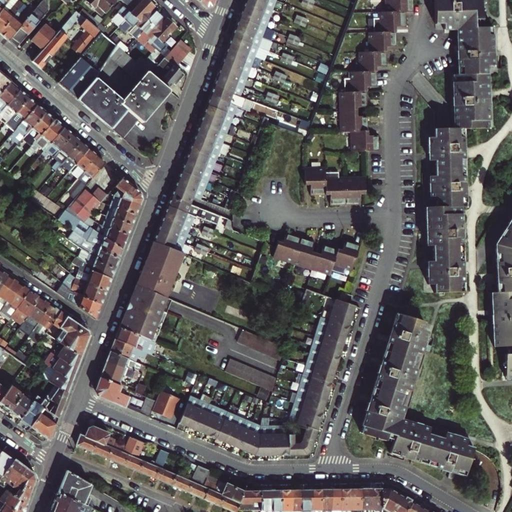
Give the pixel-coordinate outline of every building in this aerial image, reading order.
[(0,31),(23,4),(17,0),(10,0),(7,4),(0,12),(0,31)] [(13,45),(17,48),(48,12),(48,1),(46,0),(42,0),(33,12),(8,41),(13,45)] [(86,0),(102,15),(110,6),(103,0),(86,0)] [(125,20),(131,25),(133,23),(135,26),(151,9),(153,6),(148,2),(145,0),(143,0),(136,8),(133,7),(129,11),(124,7),(118,13),(125,20)] [(274,10),(246,0),(245,0),(243,5),(242,9),(271,20),(274,10)] [(278,1),(275,0),(246,0),(274,10),(278,1)] [(305,0),(304,5),(313,9),(315,4),(305,0)] [(359,53),(360,72),(349,73),(350,79),(345,79),(345,92),(340,92),(341,112),(341,131),(352,130),(353,151),(364,151),(379,151),(378,135),(372,135),(368,135),(368,130),(368,116),(361,116),(357,116),(357,112),(357,106),(361,106),(367,106),(366,92),(366,86),(371,86),(376,85),(376,72),(376,67),(378,66),(386,66),(385,51),(385,47),(389,47),(396,46),(395,31),(395,26),(399,26),(406,26),(406,11),(409,11),(413,11),(412,0),(385,0),(386,12),(379,12),(379,19),(374,19),(374,32),(369,32),(369,52),(359,53)] [(461,228),(460,207),(465,207),(464,167),(463,129),(463,128),(485,127),(484,120),(488,120),(489,120),(489,105),(490,105),(490,96),(488,96),(488,73),(488,66),(493,66),(492,35),(491,35),(487,35),(486,27),(482,27),(479,27),(475,27),(474,19),(479,19),(481,19),(480,0),(433,0),(435,23),(443,22),(443,29),(448,29),(458,28),(464,28),(464,37),(458,37),(458,47),(458,50),(457,50),(457,59),(458,59),(459,74),(459,82),(452,82),(453,90),(453,97),(452,97),(452,106),(453,106),(454,128),(434,129),(434,137),(429,137),(429,144),(428,144),(428,153),(429,153),(430,158),(430,160),(435,160),(435,168),(436,175),(430,175),(430,183),(429,183),(429,191),(430,191),(431,195),(431,199),(436,198),(436,207),(427,207),(427,215),(427,226),(427,240),(428,245),(433,245),(433,253),(433,260),(428,261),(428,264),(428,267),(427,267),(427,277),(429,277),(429,284),(434,284),(434,292),(463,291),(462,252),(461,236),(463,236),(463,228),(461,228)] [(8,41),(33,12),(23,4),(0,31),(0,33),(4,37),(8,41)] [(129,32),(136,38),(158,15),(154,12),(151,9),(135,26),(133,27),(129,32)] [(271,20),(242,9),(240,13),(238,18),(267,29),(271,20)] [(75,11),(51,40),(58,45),(64,38),(61,36),(74,21),(83,29),(80,33),(82,35),(72,47),(80,54),(96,35),(98,36),(101,33),(96,29),(91,25),(75,11)] [(300,14),(298,19),(308,23),(309,18),(300,14)] [(154,48),(155,48),(149,43),(151,40),(149,38),(164,21),(160,18),(158,15),(136,38),(150,52),(154,48)] [(236,23),(235,28),(263,38),(267,29),(238,18),(236,23)] [(149,43),(155,48),(160,42),(161,42),(174,27),(170,23),(166,19),(164,21),(149,38),(151,40),(149,43)] [(55,33),(47,26),(33,42),(36,45),(41,49),(55,33)] [(263,38),(235,28),(233,33),(231,38),(260,48),(263,38)] [(101,33),(98,36),(82,55),(58,83),(67,91),(77,100),(96,79),(110,56),(116,46),(108,39),(101,33)] [(302,37),(293,33),(291,38),(300,41),(302,37)] [(82,55),(98,36),(96,35),(80,54),(82,55)] [(260,48),(231,38),(229,42),(228,47),(256,57),(260,48)] [(51,40),(32,61),(39,67),(58,45),(51,40)] [(180,41),(163,59),(172,67),(181,58),(189,50),(180,41)] [(165,46),(161,42),(160,42),(155,48),(154,48),(159,52),(165,46)] [(110,56),(139,81),(147,72),(139,65),(123,52),(116,46),(110,56)] [(256,57),(228,47),(225,52),(224,57),(252,68),(256,57)] [(222,62),(220,68),(248,78),(252,68),(224,57),(222,62)] [(155,66),(145,58),(139,65),(147,72),(148,73),(155,66)] [(162,58),(157,64),(166,73),(164,75),(162,74),(156,79),(166,88),(171,83),(173,85),(177,81),(181,76),(172,67),(163,59),(162,58)] [(218,73),(216,77),(244,88),(248,78),(220,68),(218,73)] [(0,72),(0,93),(10,81),(2,74),(0,72)] [(148,73),(147,72),(139,81),(127,95),(122,101),(124,103),(122,105),(140,120),(142,122),(156,105),(169,90),(166,88),(156,79),(148,73)] [(287,75),(278,72),(276,77),(285,80),(287,75)] [(244,88),(216,77),(214,83),(212,87),(232,94),(241,97),(244,88)] [(123,139),(140,120),(122,105),(124,103),(122,101),(127,95),(119,88),(114,94),(96,79),(77,100),(94,115),(123,139)] [(15,85),(10,81),(0,93),(0,112),(20,89),(15,85)] [(232,94),(212,87),(211,90),(209,96),(229,104),(232,94)] [(23,92),(20,89),(0,112),(0,120),(4,124),(5,124),(28,97),(23,92)] [(279,96),(270,92),(268,97),(277,100),(279,96)] [(229,104),(209,96),(207,101),(206,106),(233,116),(237,107),(229,104)] [(28,97),(5,124),(14,131),(37,104),(32,100),(28,97)] [(277,100),(268,97),(266,101),(276,105),(277,100)] [(272,109),(254,103),(251,112),(264,117),(269,119),(272,109)] [(37,104),(14,131),(9,137),(18,144),(25,135),(46,111),(42,108),(37,104)] [(233,116),(206,106),(204,111),(202,115),(230,125),(233,116)] [(46,111),(25,135),(32,140),(30,143),(32,144),(54,119),(49,114),(46,111)] [(230,125),(202,115),(200,120),(199,124),(226,134),(230,125)] [(269,119),(264,117),(260,126),(265,128),(269,119)] [(54,119),(32,144),(25,152),(30,155),(38,145),(44,150),(64,127),(58,122),(54,119)] [(226,134),(199,124),(197,129),(195,133),(223,144),(226,134)] [(265,128),(260,126),(257,136),(261,137),(265,128)] [(44,150),(52,157),(72,134),(68,131),(64,127),(44,150)] [(223,144),(195,133),(193,138),(192,143),(219,153),(223,144)] [(72,134),(52,157),(61,164),(80,141),(77,138),(72,134)] [(61,164),(69,171),(88,148),(85,145),(80,141),(61,164)] [(219,153),(192,143),(190,147),(188,152),(215,163),(219,153)] [(254,156),(258,146),(253,145),(249,154),(254,156)] [(88,148),(69,171),(78,178),(97,156),(93,152),(88,148)] [(186,157),(184,161),(212,172),(215,163),(188,152),(186,157)] [(250,166),(254,156),(249,154),(246,164),(250,166)] [(97,156),(78,178),(77,179),(81,182),(70,195),(74,199),(83,188),(106,163),(102,160),(97,156)] [(182,166),(181,170),(208,181),(212,172),(184,161),(182,166)] [(250,166),(246,164),(242,173),(247,175),(250,166)] [(365,194),(365,177),(345,177),(338,177),(338,172),(325,172),(325,168),(305,168),(305,184),(311,184),(311,190),(311,195),(325,195),(331,194),(331,199),(331,204),(345,204),(360,204),(360,198),(360,194),(365,194)] [(208,181),(181,170),(179,174),(177,179),(205,190),(208,181)] [(247,175),(242,173),(238,183),(243,184),(247,175)] [(121,194),(120,197),(140,205),(143,198),(142,195),(141,194),(122,178),(115,186),(121,194)] [(175,184),(174,189),(193,196),(201,199),(205,190),(177,179),(175,184)] [(88,217),(93,211),(107,195),(98,188),(92,196),(87,192),(83,188),(74,199),(65,210),(83,223),(88,217)] [(193,196),(174,189),(172,194),(170,197),(190,205),(193,196)] [(235,191),(230,190),(227,199),(231,201),(235,191)] [(34,191),(29,197),(51,214),(56,208),(34,191)] [(113,198),(110,205),(136,215),(138,210),(140,205),(120,197),(114,195),(112,194),(111,197),(113,198)] [(168,202),(167,206),(194,217),(217,225),(220,216),(190,205),(170,197),(168,202)] [(231,201),(227,199),(223,208),(228,210),(231,201)] [(136,215),(110,205),(108,204),(106,208),(108,209),(106,216),(132,226),(134,221),(136,215)] [(194,217),(167,206),(165,210),(164,214),(191,225),(194,217)] [(53,216),(87,241),(92,244),(100,247),(99,251),(119,258),(121,255),(122,250),(99,234),(83,223),(65,210),(62,214),(56,211),(53,216)] [(191,225),(164,214),(161,220),(160,224),(187,234),(191,225)] [(132,226),(106,216),(104,215),(103,218),(104,219),(102,226),(129,235),(130,231),(132,226)] [(511,215),(508,222),(509,223),(495,245),(498,292),(492,292),(493,315),(492,315),(492,323),(493,323),(494,339),(495,339),(500,339),(500,346),(500,347),(507,347),(511,346),(511,353),(507,353),(505,353),(506,374),(511,373),(511,215)] [(187,234),(160,224),(158,228),(156,233),(184,243),(187,234)] [(129,235),(102,226),(100,225),(99,228),(101,229),(99,234),(122,250),(125,244),(129,235)] [(274,256),(293,262),(312,268),(329,274),(331,269),(345,273),(346,268),(352,270),(360,244),(346,240),(344,246),(343,250),(337,248),(324,244),(322,251),(321,254),(319,253),(317,252),(312,251),(313,248),(315,241),(301,237),(287,232),(285,239),(284,242),(279,240),(274,256)] [(184,243),(156,233),(155,237),(153,242),(180,253),(184,243)] [(69,240),(84,249),(87,251),(86,252),(97,257),(96,260),(115,269),(117,264),(119,258),(99,251),(100,247),(92,244),(87,241),(84,245),(71,237),(69,240)] [(180,253),(153,242),(150,248),(147,256),(178,269),(184,254),(180,253)] [(92,271),(111,280),(113,274),(115,269),(96,260),(97,257),(86,252),(87,251),(84,249),(80,255),(76,253),(74,255),(82,261),(93,268),(92,271)] [(209,258),(211,254),(202,250),(200,255),(209,258)] [(178,269),(147,256),(145,263),(142,270),(173,283),(178,269)] [(82,261),(76,277),(87,282),(86,284),(106,293),(109,285),(111,280),(92,271),(93,268),(82,261)] [(139,279),(136,285),(167,298),(173,283),(142,270),(139,279)] [(0,290),(9,277),(4,274),(0,271),(0,290)] [(81,298),(101,306),(104,299),(106,293),(86,284),(87,282),(76,277),(71,275),(64,286),(67,289),(68,289),(82,295),(81,298)] [(0,299),(2,297),(7,301),(19,284),(14,281),(9,277),(0,290),(0,299)] [(0,313),(9,320),(10,318),(29,291),(24,288),(19,284),(7,301),(5,305),(0,312),(0,313)] [(120,328),(151,341),(164,307),(167,298),(136,285),(128,306),(124,317),(120,328)] [(65,297),(69,300),(96,318),(99,312),(101,306),(81,298),(82,295),(68,289),(65,297)] [(10,318),(21,326),(40,299),(35,295),(29,291),(10,318)] [(342,294),(339,302),(349,305),(352,297),(342,294)] [(151,341),(154,342),(171,299),(167,298),(164,307),(151,341)] [(19,329),(30,336),(50,305),(44,301),(40,299),(21,326),(19,329)] [(354,308),(335,301),(334,306),(326,304),(325,308),(352,316),(353,311),(354,308)] [(28,337),(39,344),(46,334),(49,330),(61,313),(55,309),(50,305),(30,336),(28,337)] [(350,320),(352,316),(325,308),(324,311),(332,313),(330,319),(349,325),(350,320)] [(192,319),(207,325),(211,316),(196,310),(192,319)] [(62,344),(66,348),(81,358),(86,345),(89,336),(88,331),(61,313),(49,330),(46,334),(62,344)] [(398,455),(427,464),(441,468),(440,469),(450,472),(451,471),(454,472),(466,476),(472,455),(474,447),(466,444),(468,439),(461,437),(461,435),(453,433),(452,434),(446,432),(444,437),(436,435),(429,433),(431,427),(424,425),(424,424),(416,421),(416,422),(409,420),(407,426),(400,424),(402,418),(405,405),(400,404),(402,396),(404,388),(410,390),(417,368),(411,366),(414,358),(416,351),(422,353),(424,347),(425,347),(427,339),(426,339),(429,332),(423,330),(425,321),(398,313),(388,343),(386,350),(383,361),(381,365),(380,364),(377,372),(379,373),(374,387),(371,398),(370,402),(368,401),(366,410),(367,411),(362,425),(363,425),(368,427),(366,433),(386,440),(387,437),(388,433),(396,435),(395,440),(391,452),(398,455)] [(318,327),(346,335),(347,331),(349,325),(330,319),(321,316),(318,327)] [(315,335),(343,344),(345,339),(346,335),(318,327),(315,335)] [(115,339),(144,351),(148,343),(151,344),(150,346),(157,349),(159,344),(154,342),(151,341),(120,328),(117,333),(115,339)] [(250,348),(256,351),(263,354),(269,356),(274,359),(282,362),(283,358),(286,349),(280,346),(274,344),(268,341),(262,338),(256,336),(250,333),(243,330),(237,343),(244,346),(250,348)] [(312,346),(340,355),(342,350),(343,344),(315,335),(312,346)] [(0,347),(4,351),(7,346),(8,345),(0,338),(0,347)] [(147,353),(144,351),(115,339),(113,345),(110,351),(129,358),(129,357),(143,362),(147,353)] [(79,365),(81,358),(66,348),(62,344),(60,348),(57,351),(52,347),(49,352),(51,353),(54,355),(76,370),(79,365)] [(7,346),(4,351),(15,358),(17,354),(7,346)] [(338,360),(340,355),(312,346),(309,355),(337,364),(338,360)] [(25,365),(29,358),(19,351),(17,354),(15,358),(25,365)] [(129,358),(110,351),(108,357),(106,361),(125,369),(126,366),(139,372),(143,362),(129,357),(129,358)] [(50,367),(72,382),(74,376),(76,370),(54,355),(51,353),(44,363),(50,367)] [(336,368),(337,364),(309,355),(306,365),(334,373),(336,368)] [(225,372),(232,375),(237,378),(244,381),(250,383),(256,386),(262,388),(272,393),(274,386),(276,380),(267,376),(261,373),(255,371),(249,368),(243,366),(237,363),(230,360),(225,372)] [(103,370),(100,379),(117,386),(121,375),(127,377),(126,381),(131,383),(133,378),(136,379),(139,372),(126,366),(125,369),(106,361),(103,370)] [(303,374),(332,383),(333,377),(334,373),(306,365),(303,374)] [(59,388),(68,394),(70,387),(72,382),(50,367),(43,377),(54,385),(59,388)] [(142,373),(134,393),(143,396),(150,376),(142,373)] [(300,384),(329,393),(330,387),(332,383),(303,374),(300,384)] [(117,386),(100,379),(97,385),(95,390),(98,396),(126,408),(129,397),(123,395),(125,389),(117,386)] [(300,384),(297,393),(326,402),(327,398),(329,393),(300,384)] [(37,395),(32,404),(20,419),(22,420),(21,422),(25,425),(27,423),(28,424),(31,426),(47,404),(59,388),(54,385),(44,400),(37,395)] [(11,387),(8,391),(0,401),(0,404),(2,406),(0,408),(7,413),(9,411),(11,412),(22,397),(23,395),(11,387)] [(62,407),(68,394),(59,388),(47,404),(52,408),(49,413),(58,419),(62,407)] [(161,392),(157,402),(153,412),(171,420),(180,399),(161,392)] [(326,402),(297,393),(294,403),(323,412),(324,407),(326,402)] [(20,419),(32,404),(22,397),(11,412),(16,416),(20,419)] [(129,397),(126,408),(128,409),(141,414),(142,411),(130,406),(133,399),(129,397)] [(188,428),(199,401),(190,397),(178,424),(183,426),(188,428)] [(157,402),(147,398),(142,411),(141,414),(150,418),(153,412),(157,402)] [(209,405),(199,401),(188,428),(192,429),(197,432),(209,405)] [(323,412),(294,403),(291,412),(320,421),(322,416),(323,412)] [(52,408),(47,404),(31,426),(48,439),(49,438),(51,437),(58,419),(49,413),(52,408)] [(209,405),(197,432),(202,434),(206,435),(218,408),(209,405)] [(227,412),(218,408),(206,435),(211,437),(215,439),(227,412)] [(227,412),(215,439),(220,441),(225,443),(236,416),(227,412)] [(294,422),(307,427),(317,430),(319,425),(320,421),(291,412),(289,421),(294,422)] [(245,419),(236,416),(225,443),(229,445),(233,446),(245,419)] [(407,426),(409,420),(402,418),(400,424),(407,426)] [(252,422),(245,419),(233,446),(237,448),(242,450),(247,440),(244,439),(252,422)] [(262,426),(252,422),(244,439),(247,440),(242,450),(249,453),(255,455),(259,455),(259,443),(258,441),(262,426)] [(96,441),(112,448),(127,455),(137,459),(144,443),(129,437),(125,445),(116,441),(117,439),(108,436),(109,433),(92,426),(88,428),(84,436),(96,441)] [(259,443),(259,455),(264,455),(270,455),(269,435),(272,426),(262,426),(258,441),(259,443)] [(280,435),(282,426),(272,426),(269,435),(270,455),(274,455),(280,455),(280,435)] [(290,426),(282,426),(280,435),(280,455),(285,455),(290,455),(290,435),(290,426)] [(302,442),(299,445),(294,445),(294,435),(290,435),(290,455),(308,454),(309,453),(310,452),(315,438),(317,430),(307,427),(302,442)] [(75,445),(91,452),(96,441),(84,436),(79,434),(75,445)] [(107,459),(112,448),(96,441),(91,452),(107,459)] [(123,466),(127,455),(112,448),(107,459),(123,466)] [(159,469),(162,470),(169,453),(161,450),(153,466),(159,469)] [(1,452),(0,453),(0,478),(13,460),(7,456),(1,452)] [(137,459),(127,455),(123,466),(138,472),(143,462),(137,459)] [(13,460),(0,478),(7,483),(3,489),(5,491),(7,489),(9,490),(25,468),(20,466),(21,464),(18,462),(16,460),(15,462),(13,460)] [(145,462),(143,462),(138,472),(155,479),(159,469),(153,466),(145,462)] [(198,477),(202,467),(191,462),(184,479),(192,483),(208,490),(224,496),(239,503),(243,492),(233,487),(219,481),(217,485),(198,477)] [(7,489),(5,491),(6,492),(25,505),(26,503),(31,490),(35,480),(35,476),(25,468),(9,490),(7,489)] [(162,470),(159,469),(155,479),(170,486),(175,475),(162,470)] [(62,483),(58,494),(88,507),(90,502),(86,500),(88,495),(91,486),(92,485),(67,470),(67,471),(62,483)] [(192,483),(184,479),(175,475),(170,486),(187,493),(192,483)] [(204,500),(208,490),(192,483),(187,493),(204,500)] [(349,509),(349,500),(352,500),(351,489),(350,489),(345,489),(340,490),(340,509),(349,509)] [(361,509),(360,489),(356,489),(351,489),(352,500),(349,500),(349,509),(350,509),(361,509)] [(369,509),(369,499),(371,499),(371,489),(370,489),(365,489),(360,489),(361,509),(369,509)] [(381,507),(381,489),(375,489),(371,489),(371,499),(369,499),(369,509),(370,509),(381,509),(381,507)] [(381,489),(381,507),(388,511),(405,511),(412,501),(404,497),(391,489),(381,489)] [(204,500),(219,507),(224,496),(208,490),(204,500)] [(285,491),(280,491),(281,511),(290,510),(289,501),(291,501),(291,490),(290,490),(285,491)] [(295,490),(291,490),(291,501),(289,501),(290,510),(301,510),(300,490),(295,490)] [(306,490),(300,490),(301,510),(309,510),(309,501),(311,500),(311,490),(310,490),(306,490)] [(320,510),(320,490),(316,490),(311,490),(311,500),(309,501),(309,510),(310,510),(320,510)] [(331,500),(331,490),(330,490),(326,490),(320,490),(320,510),(330,510),(329,500),(331,500)] [(335,490),(331,490),(331,500),(329,500),(330,510),(340,509),(340,490),(335,490)] [(263,509),(263,491),(254,491),(243,492),(239,503),(240,504),(253,503),(253,510),(263,509)] [(267,491),(263,491),(263,509),(263,511),(270,511),(269,501),(272,501),(271,491),(267,491)] [(281,511),(280,491),(276,491),(271,491),(272,501),(269,501),(270,511),(271,511),(281,511)] [(22,511),(23,511),(25,505),(6,492),(0,499),(0,502),(3,505),(13,511),(22,511)] [(97,511),(91,508),(88,507),(58,494),(53,508),(50,511),(97,511)] [(239,503),(224,496),(219,507),(231,511),(237,511),(240,504),(239,503)] [(405,511),(417,511),(421,507),(420,506),(416,504),(412,501),(405,511)]
